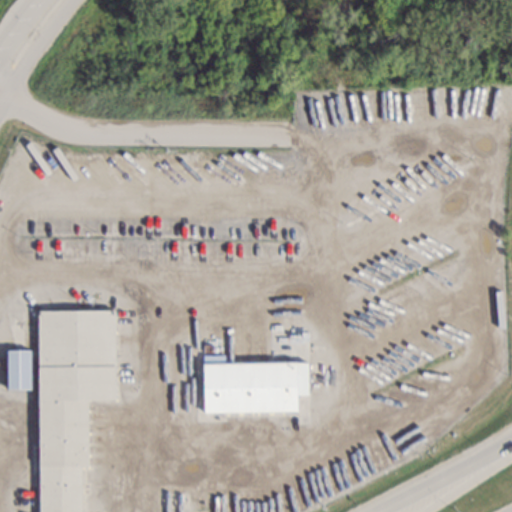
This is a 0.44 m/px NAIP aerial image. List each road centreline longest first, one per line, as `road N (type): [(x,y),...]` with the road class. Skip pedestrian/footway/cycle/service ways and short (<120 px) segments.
road 1 (secondary): [(511,442),(380,511)]
road 2 (tertiary): [(0,106),(71,0)]
